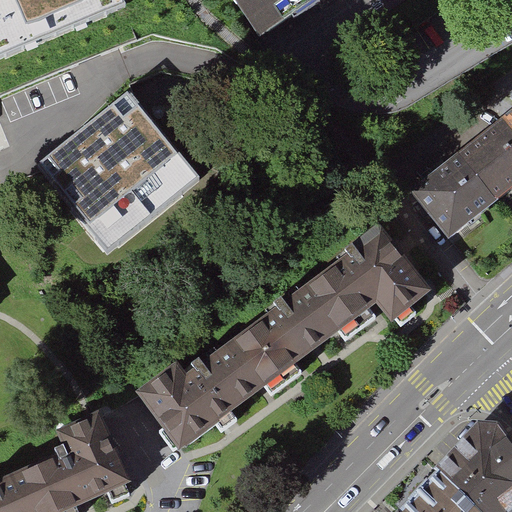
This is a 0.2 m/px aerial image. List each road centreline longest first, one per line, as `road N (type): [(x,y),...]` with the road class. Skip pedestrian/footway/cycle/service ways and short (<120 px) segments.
road 1 (residential): [(324,60),(243,78),(172,51),(115,69),(47,114),(0,176)]
road 2 (primary): [(481,355),(313,511)]
road 3 (residential): [(324,60),(336,84),(395,98),(511,26)]
